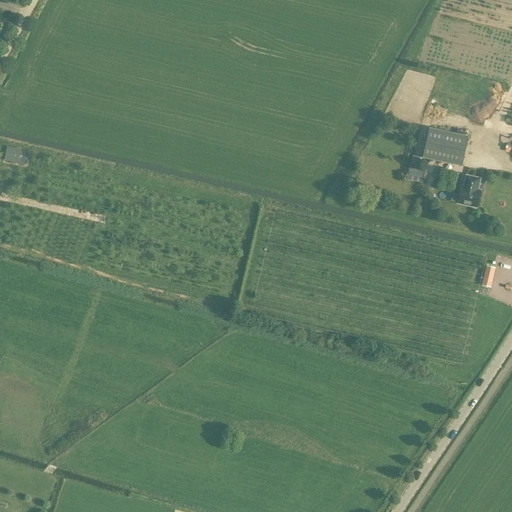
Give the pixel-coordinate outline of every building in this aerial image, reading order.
[(468,136),(429,128),(423,158),(462,166),(468,136)] [(9,146),(6,160),(20,162),(23,148),(9,146)] [(424,178),(426,167),(410,164),(408,175),(424,178)] [(477,208),(481,190),(479,189),(481,178),(465,174),(463,185),(461,185),(457,204),(477,208)] [(480,284),(490,286),(495,267),(485,265),(480,284)] [(113,511),(116,506),(101,501),(97,511),(113,511)]
